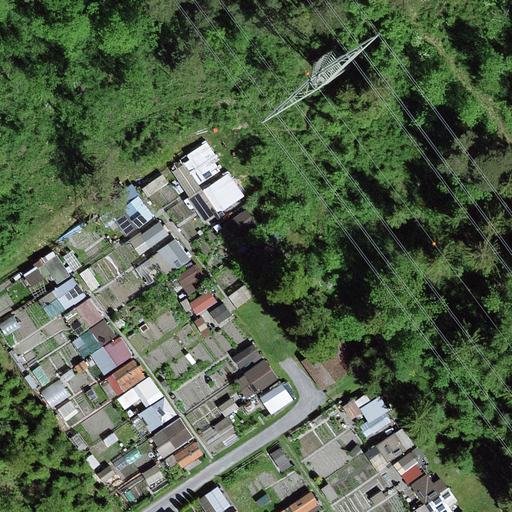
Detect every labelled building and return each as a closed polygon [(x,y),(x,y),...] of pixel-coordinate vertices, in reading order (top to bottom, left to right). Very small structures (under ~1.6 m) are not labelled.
[(210,225),(249,196),(230,171),(191,200),(210,225)] [(147,206),(124,227),(137,242),(160,220),(147,206)] [(143,255),(173,237),(165,224),(135,242),(143,255)] [(174,239),(158,263),(178,276),(193,252),(174,239)] [(78,278),(43,298),(54,318),(89,298),(78,278)] [(181,413),(92,298),(66,319),(126,396),(124,399),(152,435),(181,413)] [(275,413),(295,401),(270,361),(235,382),(247,401),(263,392),(275,413)] [(165,458),(197,441),(185,420),(154,437),(165,458)] [(406,428),(381,444),(407,484),(432,468),(406,428)] [(211,511),(225,511),(233,507),(222,489),(204,500),(211,511)] [(294,506),(297,511),(313,511),(324,506),(316,493),(294,506)]
